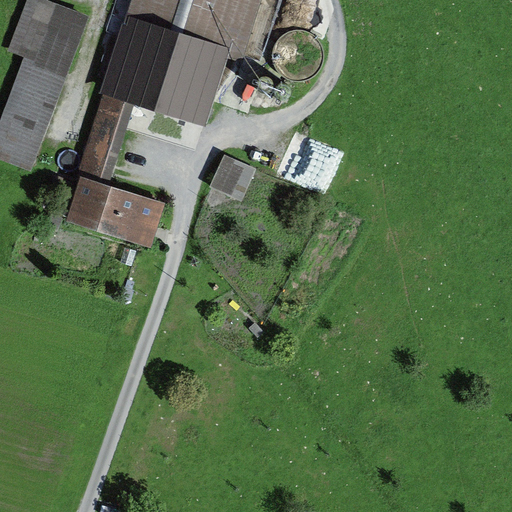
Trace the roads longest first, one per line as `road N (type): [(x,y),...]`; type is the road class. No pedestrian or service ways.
road 1 (track): [(338,0),(342,64),(329,91),(281,123),(221,133),(191,173),(181,235)]
road 2 (track): [(65,136),(103,0)]
